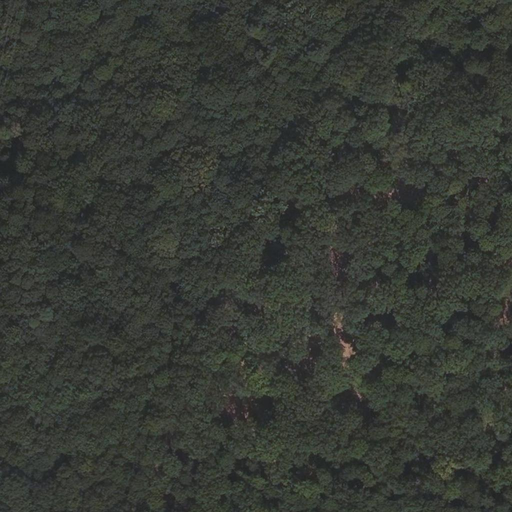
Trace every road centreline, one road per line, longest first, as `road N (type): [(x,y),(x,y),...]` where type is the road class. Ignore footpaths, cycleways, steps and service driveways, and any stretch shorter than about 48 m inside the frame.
road 1 (track): [(440,0),(357,90),(230,324)]
road 2 (track): [(230,324),(511,491)]
road 3 (track): [(230,324),(182,404),(145,511)]
